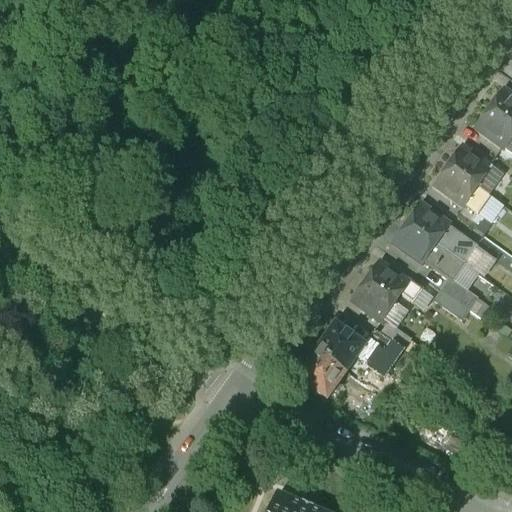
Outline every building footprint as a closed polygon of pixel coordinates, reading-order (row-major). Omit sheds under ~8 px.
[(511,96),(503,90),(488,110),(511,127),(511,96)] [(511,127),(488,110),(473,131),(503,152),(511,139),(511,127)] [(491,169),(462,147),(447,168),(477,189),(491,169)] [(447,168),(432,188),(462,210),(477,189),(447,168)] [(450,226),(420,205),(406,225),(463,266),(476,249),(448,229),(450,226)] [(463,266),(406,225),(391,246),(421,267),(423,264),(451,284),(463,266)] [(409,284),(379,263),(364,284),(394,305),(409,284)] [(394,305),(364,284),(350,304),(380,325),(394,305)] [(410,341),(387,325),(379,337),(402,353),(410,341)] [(364,347),(334,326),(315,352),(345,374),(364,347)] [(345,374),(315,352),(296,380),(326,401),(345,374)] [(402,369),(387,359),(381,367),(397,377),(402,369)] [(475,449),(451,439),(445,451),(470,462),(475,449)] [(313,510),(302,505),(301,507),(277,496),(269,511),(313,511),(312,511),(313,510)]
